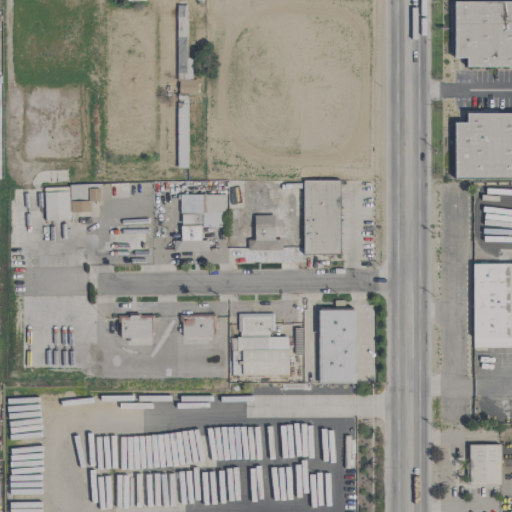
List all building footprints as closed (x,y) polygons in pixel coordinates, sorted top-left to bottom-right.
[(511,2),(453,2),(452,58),(465,58),(465,67),(511,67),(511,2)] [(187,95),(196,95),(196,79),(191,80),(191,58),(186,58),(186,19),(176,19),(176,168),(187,168),(187,95)] [(511,179),(511,113),(465,113),(465,123),(453,123),(452,179),(511,179)] [(338,255),(340,182),(302,181),(301,255),(338,255)] [(43,192),(44,221),(68,220),(68,213),(89,212),(89,202),(99,201),(99,184),(68,185),(68,192),(43,192)] [(273,239),(273,215),(253,216),(253,240),(246,240),(246,251),(281,250),(280,239),(273,239)] [(472,264),(471,348),(511,348),(511,249),(499,250),(498,264),(472,264)] [(354,384),(353,310),(317,310),(318,384),(354,384)] [(287,376),(287,337),(271,337),(271,314),(237,314),(237,338),(229,338),(229,376),(287,376)] [(181,338),(213,336),(212,316),(180,317),(181,338)] [(151,338),(150,319),(119,320),(119,338),(151,338)] [(468,445),(467,483),(498,484),(499,445),(468,445)]
